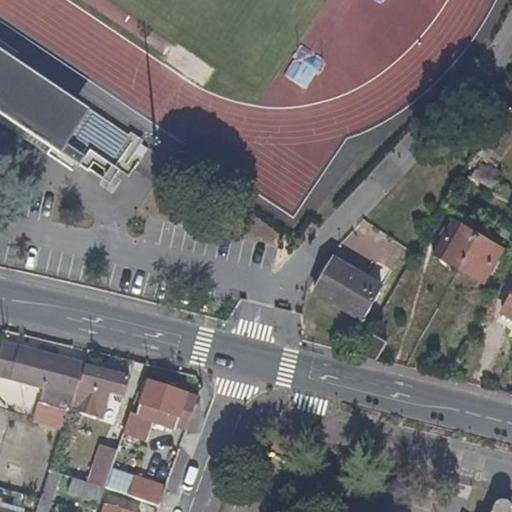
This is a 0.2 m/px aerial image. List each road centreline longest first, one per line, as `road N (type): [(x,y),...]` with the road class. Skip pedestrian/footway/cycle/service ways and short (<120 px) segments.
road 1 (secondary): [(243,350),(511,421)]
road 2 (secondary): [(0,295),(243,350)]
road 3 (residential): [(186,511),(243,350)]
